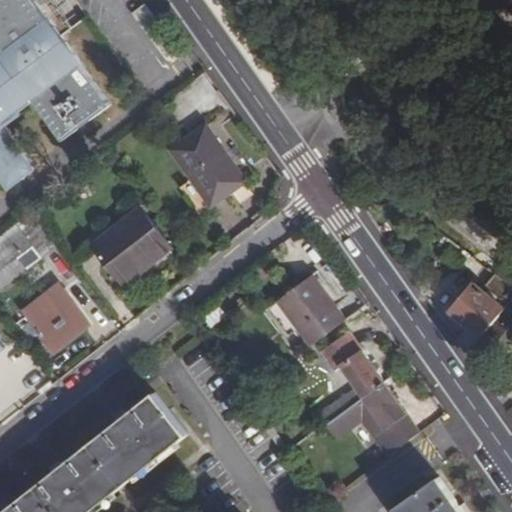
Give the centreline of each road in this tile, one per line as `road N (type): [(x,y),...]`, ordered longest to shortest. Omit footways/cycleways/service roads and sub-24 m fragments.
road 1 (residential): [(0,446),(323,196)]
road 2 (tertiary): [(323,196),(511,457)]
road 3 (tertiary): [(186,0),(323,196)]
